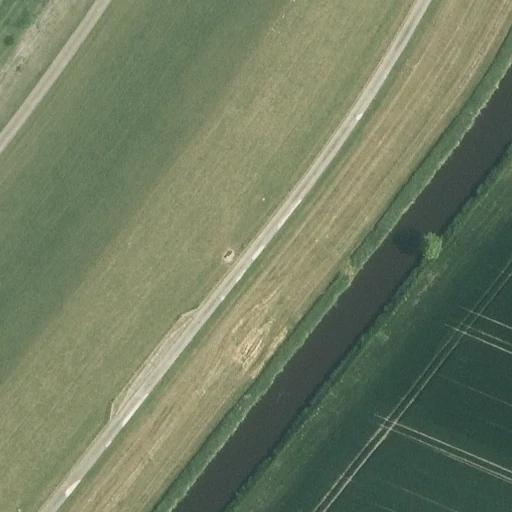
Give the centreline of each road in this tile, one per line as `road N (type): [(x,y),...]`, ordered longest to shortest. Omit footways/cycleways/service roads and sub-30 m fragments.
road 1 (track): [(425,0),(312,180),(50,511)]
road 2 (track): [(0,138),(102,0)]
